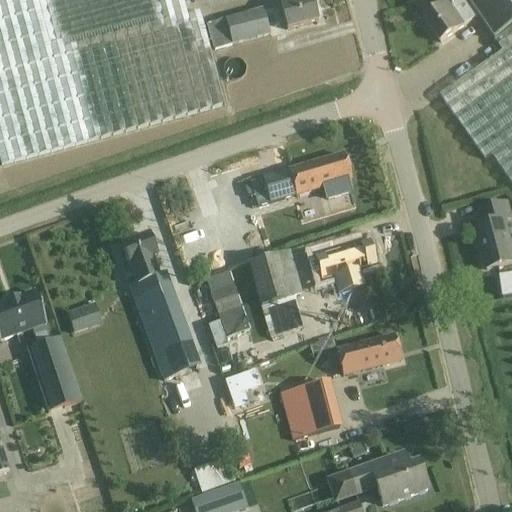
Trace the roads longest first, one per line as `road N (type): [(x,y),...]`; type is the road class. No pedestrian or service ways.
road 1 (unclassified): [(489,511),(383,93)]
road 2 (unclassified): [(0,229),(383,93)]
